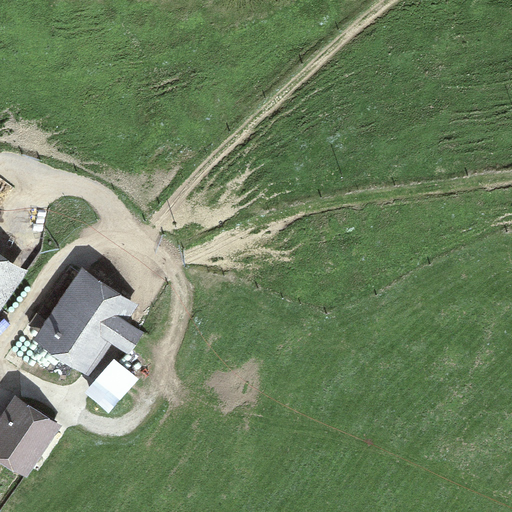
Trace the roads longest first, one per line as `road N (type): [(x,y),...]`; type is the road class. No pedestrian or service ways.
road 1 (track): [(0,161),(92,190),(118,211),(127,241),(381,0)]
road 2 (track): [(170,270),(257,219),(393,186),(511,173)]
road 3 (track): [(170,270),(127,241),(77,247),(55,262),(0,344)]
